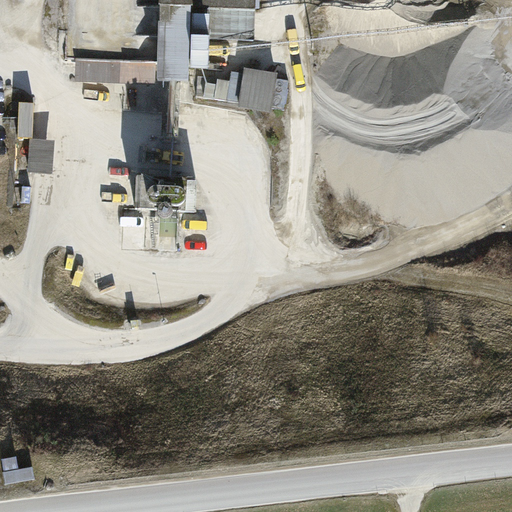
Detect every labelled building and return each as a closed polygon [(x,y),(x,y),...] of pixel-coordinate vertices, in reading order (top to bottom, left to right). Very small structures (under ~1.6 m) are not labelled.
[(177,10),(195,10),(195,0),(161,0),(160,63),(193,64),(194,37),(177,37),(177,10)] [(177,10),(177,37),(194,37),(216,37),(216,39),(254,40),(255,11),(195,10),(177,10)] [(126,82),(126,62),(76,60),(76,80),(126,82)] [(126,82),(156,82),(156,62),(126,62),(126,82)] [(244,73),(239,104),(273,108),(277,78),(244,73)] [(34,140),(36,172),(56,171),(53,139),(34,140)] [(160,178),(138,177),(136,210),(196,213),(197,182),(182,181),(181,187),(160,186),(160,178)]
